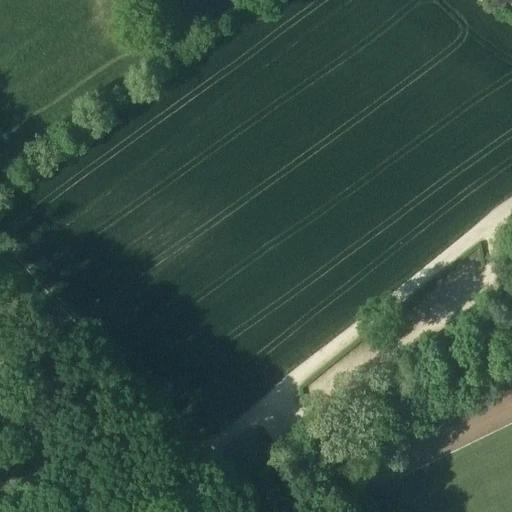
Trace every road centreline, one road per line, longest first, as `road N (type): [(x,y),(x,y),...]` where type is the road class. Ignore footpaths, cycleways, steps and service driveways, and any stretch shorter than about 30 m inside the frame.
road 1 (track): [(499,222),(207,456)]
road 2 (track): [(0,237),(207,456)]
